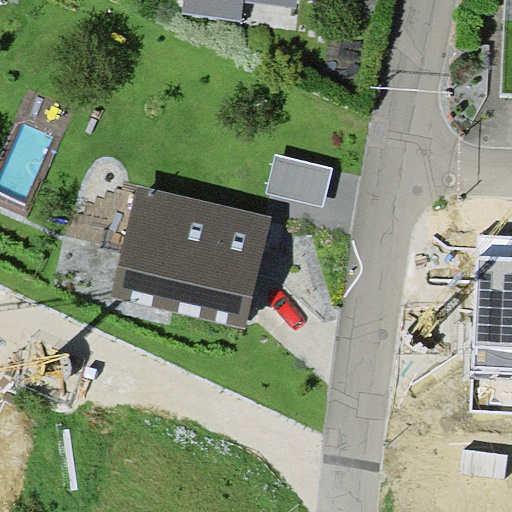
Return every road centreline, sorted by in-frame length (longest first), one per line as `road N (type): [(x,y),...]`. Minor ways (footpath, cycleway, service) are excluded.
road 1 (residential): [(359,511),(405,172)]
road 2 (residential): [(405,172),(432,0)]
